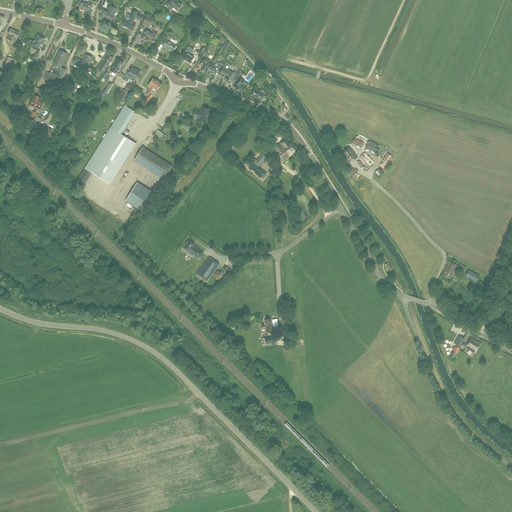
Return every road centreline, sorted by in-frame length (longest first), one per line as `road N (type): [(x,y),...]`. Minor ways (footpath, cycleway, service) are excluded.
road 1 (tertiary): [(402,295),(379,276),(281,119),(178,83),(140,56),(63,25)]
road 2 (tertiary): [(315,511),(150,348),(110,330),(36,323),(0,307)]
road 3 (unclassified): [(511,467),(451,411),(402,295)]
road 4 (tertiary): [(511,350),(402,295)]
